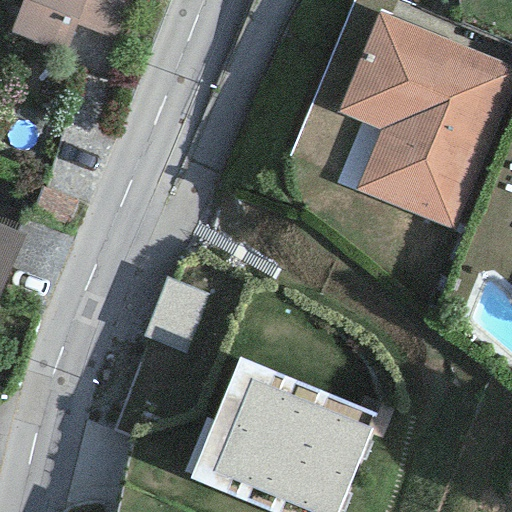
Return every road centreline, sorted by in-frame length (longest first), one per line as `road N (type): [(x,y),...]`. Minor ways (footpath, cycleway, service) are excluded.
road 1 (unclassified): [(81,329),(148,284),(189,233),(292,0)]
road 2 (tertiary): [(222,0),(81,329)]
road 3 (unknown): [(62,407),(221,485),(246,511)]
road 4 (tertiary): [(81,329),(37,511)]
